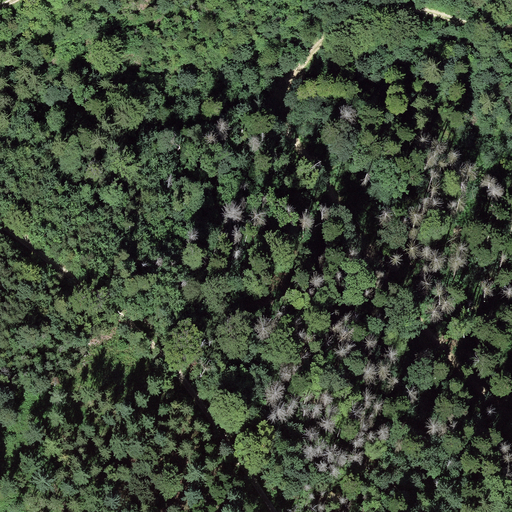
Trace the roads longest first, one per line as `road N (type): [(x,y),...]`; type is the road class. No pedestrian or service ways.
road 1 (track): [(511,28),(411,5),(375,10),(322,34),(297,61),(281,101),(288,127),(408,308),(511,417)]
road 2 (track): [(265,511),(177,361),(0,224)]
road 3 (track): [(0,53),(59,48),(201,0)]
